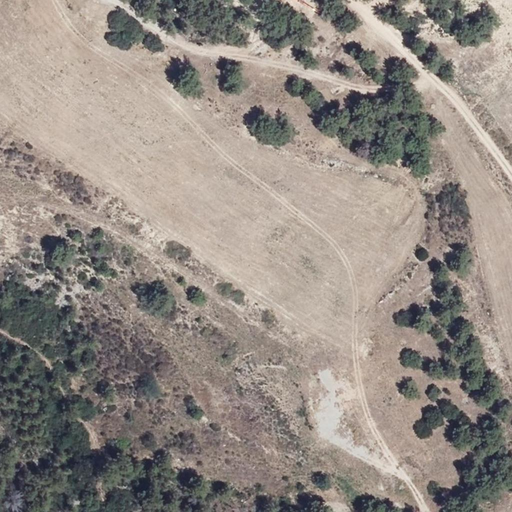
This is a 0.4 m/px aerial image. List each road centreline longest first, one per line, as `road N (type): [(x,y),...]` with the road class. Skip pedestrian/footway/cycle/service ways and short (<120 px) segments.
road 1 (track): [(431,73),(382,92),(211,55),(110,0)]
road 2 (track): [(511,172),(422,63),(352,0)]
road 3 (track): [(423,511),(390,470),(330,427)]
